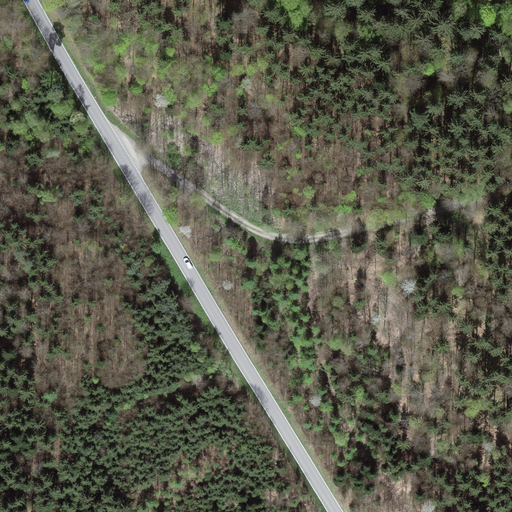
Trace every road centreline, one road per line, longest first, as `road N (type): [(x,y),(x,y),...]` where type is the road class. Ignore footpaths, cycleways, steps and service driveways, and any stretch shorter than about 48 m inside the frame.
road 1 (tertiary): [(336,511),(30,0)]
road 2 (track): [(111,140),(236,220),(293,239),(466,203),(511,185)]
